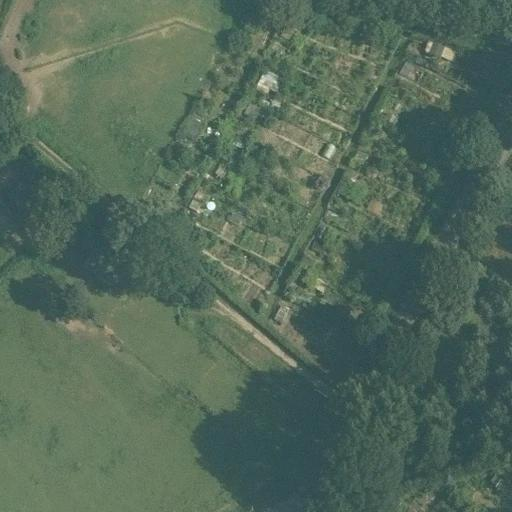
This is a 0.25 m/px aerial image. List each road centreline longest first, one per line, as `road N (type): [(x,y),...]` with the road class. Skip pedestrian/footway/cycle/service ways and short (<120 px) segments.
road 1 (track): [(359,413),(0,115)]
road 2 (residential): [(288,511),(334,465),(511,119)]
road 3 (track): [(511,456),(374,495),(333,503),(308,498)]
road 4 (track): [(313,0),(511,37)]
